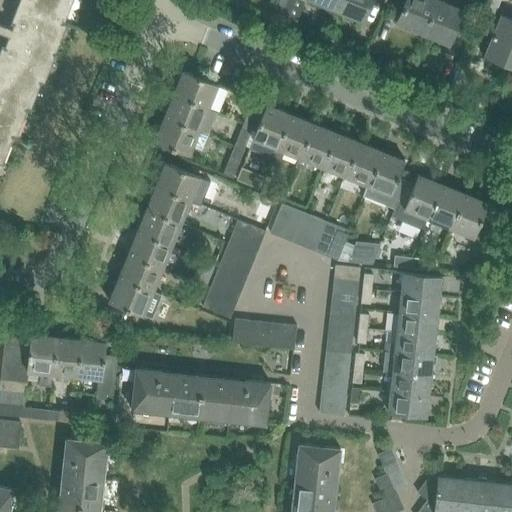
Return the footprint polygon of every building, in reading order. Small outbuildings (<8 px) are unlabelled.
[(0,0),(0,32),(9,36),(0,53),(0,163),(3,163),(14,136),(16,137),(27,109),(30,109),(41,82),(44,82),(67,24),(64,23),(72,0),(19,0),(10,23),(13,25),(12,29),(0,24),(0,0)] [(311,0),(335,10),(338,0),(311,0)] [(338,0),(335,10),(363,21),(371,0),(338,0)] [(405,0),(397,22),(423,33),(436,0),(405,0)] [(436,0),(423,33),(449,43),(463,9),(447,2),(447,0),(436,0)] [(484,0),(480,11),(493,18),(500,0),(484,0)] [(483,57),(509,67),(511,60),(511,19),(500,14),(483,57)] [(183,71),(173,94),(208,108),(218,85),(183,71)] [(173,94),(164,117),(199,131),(206,135),(216,112),(208,108),(173,94)] [(272,158),(273,155),(276,149),(283,131),(290,114),(267,104),(260,120),(260,121),(257,128),(252,139),(249,138),(246,145),(249,146),(248,148),(272,158)] [(260,121),(260,120),(247,114),(244,123),(257,128),(260,121)] [(283,155),(297,161),(298,159),(306,140),(313,123),(290,114),(283,131),(276,149),(273,155),(281,159),(283,155)] [(199,131),(164,117),(154,140),(189,154),(192,146),(202,149),(208,136),(206,135),(199,131)] [(239,135),(249,138),(252,139),(257,128),(244,123),(239,135)] [(319,173),(321,168),(328,150),(336,132),(313,123),(306,140),(298,159),(296,165),(295,166),(304,169),(305,167),(319,173)] [(321,168),(344,177),(351,159),(358,141),(336,132),(328,150),(321,168)] [(244,149),(246,145),(249,138),(239,135),(235,146),(244,149)] [(344,177),(366,186),(374,168),(381,150),(358,141),(351,159),(344,177)] [(239,163),(244,149),(235,146),(229,159),(223,173),(233,177),(239,163)] [(374,168),(366,186),(365,191),(373,195),(375,190),(398,199),(406,180),(398,177),(404,160),(381,150),(374,168)] [(164,163),(155,187),(191,201),(200,178),(164,163)] [(404,209),(427,219),(441,184),(418,174),(404,209)] [(427,219),(450,228),(464,193),(441,184),(427,219)] [(155,187),(146,209),(182,224),(191,201),(155,187)] [(464,193),(450,228),(473,237),(488,202),(464,193)] [(270,233),(281,237),(293,208),(282,203),(270,233)] [(281,237),(293,242),(305,213),(293,208),(281,237)] [(146,209),(136,232),(172,247),(182,224),(146,209)] [(293,242),(304,246),(315,217),(305,213),(293,242)] [(304,246),(315,251),(326,221),(315,217),(304,246)] [(233,231),(261,242),(265,231),(237,220),(233,231)] [(315,251),(326,256),(338,226),(326,221),(315,251)] [(338,226),(326,256),(337,260),(349,231),(338,226)] [(228,242),(256,253),(261,242),(233,231),(228,242)] [(136,232),(127,255),(163,269),(172,247),(136,232)] [(356,241),(347,261),(373,264),(380,244),(356,241)] [(224,253),(252,264),(256,253),(228,242),(224,253)] [(220,264),(247,275),(252,264),(224,253),(220,264)] [(127,255),(118,278),(154,292),(163,269),(127,255)] [(394,256),(393,266),(404,267),(409,268),(410,258),(394,256)] [(409,268),(423,269),(424,259),(410,258),(409,268)] [(424,259),(423,269),(436,271),(437,260),(424,259)] [(215,275),(243,286),(247,275),(220,264),(215,275)] [(335,265),(334,277),(359,279),(360,268),(335,265)] [(403,272),(400,292),(439,297),(441,276),(403,272)] [(364,274),(362,288),(371,289),(373,274),(364,274)] [(211,285),(218,288),(238,297),(243,286),(215,275),(211,285)] [(334,277),(332,289),(357,292),(359,279),(334,277)] [(154,292),(118,278),(108,301),(126,308),(144,316),(152,319),(161,295),(154,292)] [(211,285),(206,296),(213,299),(218,288),(211,285)] [(213,299),(220,302),(227,305),(234,308),(238,297),(218,288),(213,299)] [(371,289),(362,288),(361,303),(370,304),(371,289)] [(332,289),(331,301),(356,304),(357,292),(332,289)] [(400,292),(398,312),(437,316),(439,297),(400,292)] [(202,306),(209,309),(213,299),(206,296),(202,306)] [(209,309),(216,312),(220,302),(213,299),(209,309)] [(331,301),(330,313),(355,316),(356,304),(331,301)] [(216,312),(223,315),(227,305),(220,302),(216,312)] [(227,305),(223,315),(230,318),(234,308),(227,305)] [(398,312),(396,332),(435,336),(437,316),(398,312)] [(330,313),(328,327),(353,330),(355,316),(330,313)] [(360,314),(358,328),(367,329),(369,314),(360,314)] [(248,328),(248,320),(235,318),(234,326),(248,328)] [(246,344),(258,346),(260,321),(248,320),(248,328),(247,337),(246,344)] [(258,346),(271,347),(274,322),(260,321),(258,346)] [(271,347),(284,348),(286,324),(274,322),(271,347)] [(286,324),(284,348),(294,349),(297,325),(286,324)] [(234,326),(233,336),(247,337),(248,328),(234,326)] [(328,327),(327,339),(352,341),(353,330),(328,327)] [(367,329),(358,328),(356,343),(365,344),(367,329)] [(384,351),(394,352),(433,356),(435,336),(396,332),(386,331),(384,351)] [(6,332),(5,344),(31,347),(32,334),(31,334),(31,335),(6,332)] [(50,386),(51,375),(56,336),(32,334),(31,347),(30,359),(28,371),(28,372),(39,373),(38,385),(50,386)] [(80,339),(56,336),(51,375),(76,378),(80,339)] [(232,343),(246,344),(247,337),(233,336),(232,343)] [(80,339),(76,378),(98,380),(96,399),(112,400),(117,355),(104,354),(106,342),(80,339)] [(327,339),(326,350),(351,353),(352,341),(327,339)] [(5,344),(3,356),(30,359),(31,347),(5,344)] [(326,350),(324,363),(349,365),(351,353),(326,350)] [(394,352),(392,372),(430,376),(433,356),(394,352)] [(355,353),(354,367),(363,368),(364,354),(355,353)] [(3,356),(2,368),(28,371),(30,359),(3,356)] [(324,363),(323,375),(348,378),(349,365),(324,363)] [(126,367),(125,378),(135,379),(136,368),(126,367)] [(363,368),(354,367),(352,383),(361,384),(363,368)] [(2,368),(1,380),(27,382),(28,372),(28,371),(2,368)] [(270,383),(196,375),(136,368),(135,379),(131,409),(265,424),(270,383)] [(392,372),(390,391),(428,396),(430,376),(392,372)] [(323,375),(322,388),(346,391),(348,378),(323,375)] [(1,380),(0,386),(0,390),(26,394),(27,382),(1,380)] [(322,388),(320,400),(345,403),(346,391),(322,388)] [(351,388),(350,403),(359,404),(360,388),(351,388)] [(0,390),(0,402),(25,405),(26,394),(0,390)] [(428,396),(390,391),(387,412),(426,416),(428,396)] [(345,403),(320,400),(319,413),(344,415),(345,403)] [(0,413),(39,418),(40,409),(24,407),(25,405),(0,402),(0,413)] [(39,418),(58,420),(59,411),(40,409),(39,418)] [(59,411),(58,420),(77,423),(78,413),(59,411)] [(5,446),(11,447),(13,434),(6,433),(5,446)] [(58,511),(100,511),(108,442),(66,438),(58,511)] [(291,511),(333,511),(340,448),(299,444),(291,511)] [(390,449),(379,454),(394,489),(406,484),(390,449)] [(375,479),(383,498),(384,498),(390,511),(394,511),(403,508),(394,489),(379,454),(378,455),(386,474),(375,479)] [(417,492),(427,500),(434,505),(438,476),(430,475),(417,492)] [(433,511),(454,511),(458,478),(438,476),(434,505),(433,511)] [(458,478),(454,511),(474,511),(478,480),(458,478)] [(478,480),(474,511),(494,511),(498,482),(478,480)] [(511,511),(511,483),(498,482),(494,511),(511,511)] [(0,511),(8,511),(13,489),(0,486),(0,511)] [(372,504),(375,511),(390,511),(384,498),(383,498),(372,504)] [(417,511),(433,511),(434,505),(427,500),(417,511)]
